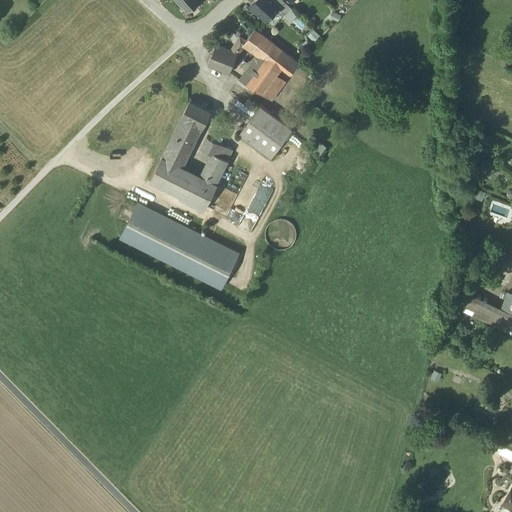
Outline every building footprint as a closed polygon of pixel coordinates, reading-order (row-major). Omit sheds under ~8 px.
[(176,0),(187,12),(200,0),(199,0),(176,0)] [(272,0),(255,0),(250,7),(256,12),(257,12),(262,16),(267,20),(278,9),(280,6),(274,1),(272,0)] [(281,0),(274,0),(274,1),(280,6),(278,9),(285,15),(291,8),(281,0)] [(283,50),(254,29),(245,41),(243,44),(263,59),(272,65),(274,63),(283,50)] [(239,37),(230,51),(237,53),(243,44),(245,41),(239,37)] [(230,51),(215,45),(208,65),(229,73),(237,53),(230,51)] [(299,63),(283,50),(274,63),(290,74),(299,63)] [(249,78),(245,83),(262,95),(275,77),(278,73),(271,67),(272,65),(263,59),(249,78)] [(299,63),(290,74),(297,79),(305,67),(299,63)] [(249,78),(240,72),(236,77),(245,83),(249,78)] [(275,77),(262,95),(269,100),(270,100),(271,100),(272,99),(284,83),(275,77)] [(211,112),(190,101),(181,117),(173,133),(191,141),(194,134),(198,136),(211,112)] [(261,106),(246,125),(245,125),(239,134),(271,157),(278,148),(278,147),(292,129),(261,106)] [(191,141),(173,133),(162,157),(179,165),(191,141)] [(222,144),(207,137),(201,148),(211,153),(216,156),(216,155),(222,144)] [(232,150),(222,144),(216,155),(227,160),(232,150)] [(179,165),(162,157),(161,157),(150,180),(181,195),(180,198),(204,210),(217,184),(216,184),(228,160),(227,160),(216,155),(216,156),(211,153),(201,176),(179,165)] [(237,253),(138,204),(123,235),(222,284),(237,253)] [(296,240),(297,234),(296,228),(292,223),(287,219),(281,218),(275,220),(270,223),(266,228),(265,234),(266,241),(270,246),(275,249),(281,250),(287,249),(292,245),(296,240)] [(511,292),(508,292),(502,308),(471,294),(463,311),(510,333),(511,327),(511,292)] [(511,487),(503,503),(511,508),(511,487)]
